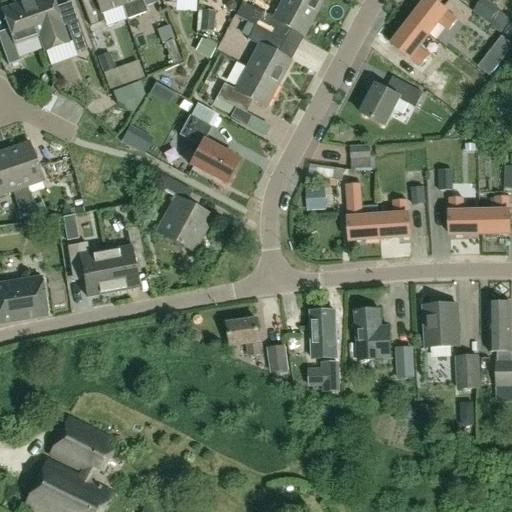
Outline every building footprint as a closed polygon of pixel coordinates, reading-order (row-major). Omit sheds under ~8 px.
[(25,0),(24,1),(37,38),(38,37),(43,53),(68,45),(62,27),(55,8),(52,0),(25,0)] [(120,8),(117,0),(79,0),(89,28),(103,22),(100,15),(120,8)] [(117,0),(120,8),(121,7),(126,21),(147,12),(145,7),(157,3),(155,0),(117,0)] [(315,14),(288,0),(281,0),(271,19),(261,13),(260,15),(252,11),(247,23),(254,26),(253,27),(278,41),(285,28),(303,37),(315,14)] [(288,0),(315,14),(322,0),(288,0)] [(426,0),(410,22),(428,37),(435,27),(441,32),(444,28),(448,31),(456,21),(446,13),(429,0),(426,0)] [(480,0),(472,12),(501,33),(511,18),(486,0),(480,0)] [(9,36),(0,39),(0,45),(8,67),(19,62),(13,47),(37,38),(24,1),(13,5),(14,7),(0,12),(9,36)] [(228,10),(231,11),(234,8),(234,5),(232,3),(228,2),(226,4),(226,8),(228,10)] [(214,13),(202,12),(200,32),(212,33),(214,13)] [(72,43),(75,53),(88,49),(78,21),(66,26),(72,43)] [(428,37),(410,22),(392,46),(409,60),(410,60),(420,67),(427,58),(418,50),(428,37)] [(278,41),(253,27),(246,41),(256,46),(244,68),(277,86),(289,62),(272,53),(278,41)] [(493,47),(505,57),(511,48),(511,45),(501,37),(493,47)] [(167,43),(176,63),(183,59),(174,39),(167,43)] [(215,48),(205,42),(199,53),(209,59),(215,48)] [(97,58),(103,74),(114,70),(109,54),(97,58)] [(277,86),(244,68),(233,91),(222,85),(215,99),(211,106),(230,117),(229,118),(246,127),(252,116),(240,111),(246,99),(265,109),(277,86)] [(109,91),(121,87),(114,70),(103,74),(109,91)] [(375,87),(360,115),(384,128),(399,101),(415,110),(422,96),(396,82),(389,94),(375,87)] [(125,138),(137,122),(111,102),(99,118),(125,138)] [(178,136),(199,148),(189,166),(224,185),(237,161),(202,142),(210,129),(209,128),(216,115),(196,104),(189,117),(178,136)] [(152,137),(139,130),(130,146),(143,153),(152,137)] [(29,143),(6,151),(24,207),(25,207),(30,220),(39,217),(35,204),(32,205),(27,188),(42,183),(29,143)] [(349,147),(351,173),(376,171),(375,157),(371,157),(370,145),(349,147)] [(24,207),(6,151),(0,152),(0,196),(13,193),(18,209),(24,207)] [(453,191),(453,170),(438,170),(438,191),(453,191)] [(155,234),(193,255),(212,218),(186,204),(191,193),(167,180),(161,190),(175,198),(155,234)] [(377,217),(378,217),(377,206),(360,207),(358,186),(346,187),(348,219),(347,219),(349,242),(379,240),(377,217)] [(307,211),(325,210),(324,190),(306,191),(307,211)] [(424,207),(423,191),(410,191),(411,208),(424,207)] [(495,212),(478,213),(479,235),(509,235),(509,212),(508,212),(507,198),(494,199),(495,212)] [(479,235),(478,213),(462,213),(462,200),(449,200),(449,214),(449,236),(479,235)] [(394,216),(378,217),(377,217),(379,240),(409,238),(407,215),(406,215),(405,202),(393,203),(394,216)] [(104,253),(112,293),(137,289),(132,262),(144,260),(137,228),(126,231),(129,249),(104,253)] [(112,293),(104,253),(88,256),(85,244),(66,247),(70,274),(81,272),(86,298),(112,293)] [(40,278),(0,284),(0,325),(46,317),(40,278)] [(488,305),(489,353),(497,353),(497,362),(495,362),(495,388),(511,387),(511,361),(511,305),(488,305)] [(424,308),(426,349),(459,348),(457,306),(424,308)] [(354,312),(357,362),(390,360),(388,327),(381,328),(379,311),(354,312)] [(335,314),(310,314),(310,345),(316,345),(317,359),(331,359),(331,345),(336,345),(335,314)] [(257,320),(227,324),(231,347),(247,345),(248,357),(260,355),(259,343),(260,343),(257,320)] [(290,371),(286,345),(267,348),(271,374),(290,371)] [(414,377),(412,348),(396,349),(398,378),(414,377)] [(480,390),(479,355),(455,356),(456,390),(480,390)] [(320,364),(321,370),(307,371),(308,388),(321,388),(321,394),(340,393),(338,364),(320,364)] [(326,419),(330,409),(322,406),(318,416),(326,419)] [(404,411),(404,416),(408,419),(413,419),(416,415),(416,410),(412,407),(407,407),(404,411)] [(431,407),(419,408),(419,420),(431,419),(431,407)] [(461,426),(473,425),(473,414),(461,415),(461,426)] [(111,452),(104,448),(108,439),(67,418),(49,455),(82,471),(79,478),(46,461),(24,506),(35,511),(101,511),(110,494),(90,484),(97,470),(102,472),(111,452)]
